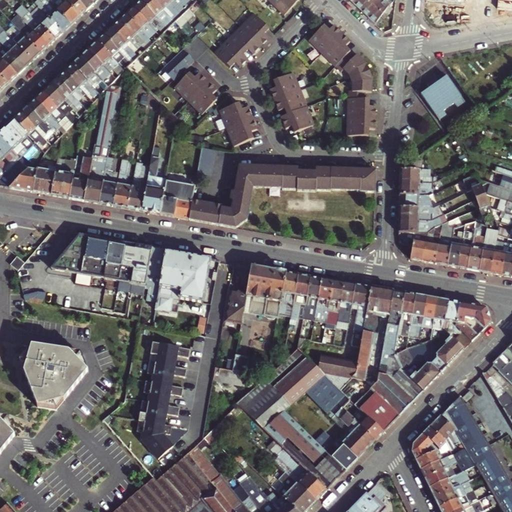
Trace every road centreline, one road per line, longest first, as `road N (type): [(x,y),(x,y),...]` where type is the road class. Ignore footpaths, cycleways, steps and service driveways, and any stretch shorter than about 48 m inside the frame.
road 1 (secondary): [(0,204),(384,272)]
road 2 (residential): [(253,82),(284,151),(390,158)]
road 3 (residential): [(511,319),(392,444)]
road 4 (residential): [(119,0),(0,110)]
road 5 (secondary): [(384,272),(511,295)]
